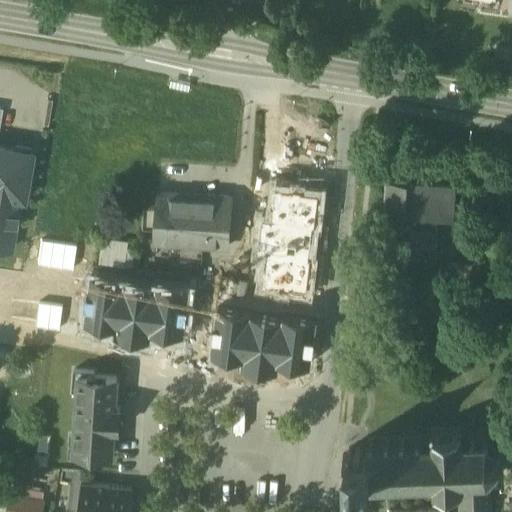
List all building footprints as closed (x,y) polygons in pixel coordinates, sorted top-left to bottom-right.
[(32,152),(0,146),(0,195),(20,199),(24,199),(32,152)] [(455,185),(385,181),(381,248),(410,249),(410,253),(434,255),(437,214),(453,215),(455,185)] [(231,197),(158,192),(155,243),(228,247),(231,197)] [(176,356),(312,370),(329,202),(256,194),(251,249),(234,248),(228,304),(208,302),(211,273),(103,262),(100,288),(182,297),(176,356)] [(20,199),(0,195),(0,248),(11,250),(20,199)] [(104,251),(126,253),(128,239),(105,237),(104,251)] [(171,331),(171,314),(138,313),(138,330),(171,331)] [(76,416),(119,417),(120,406),(115,406),(117,377),(94,376),(94,371),(73,370),(72,394),(77,394),(76,416)] [(119,417),(76,416),(75,436),(70,435),(69,443),(74,444),(74,451),(81,452),(81,457),(89,457),(89,452),(112,454),(114,428),(119,429),(119,417)] [(471,441),(460,441),(460,435),(463,431),(460,429),(457,432),(435,433),(432,430),(429,433),(433,435),(433,442),(421,442),(421,438),(417,438),(417,442),(405,443),(405,438),(401,439),(401,443),(389,443),(389,439),(385,439),(386,443),(373,444),(373,440),(370,440),(370,444),(367,444),(367,447),(365,447),(365,451),(364,451),(364,450),(360,447),(356,447),(353,450),(353,452),(352,452),(352,447),(348,448),(348,452),(346,452),(346,454),(342,454),(342,458),(346,458),(347,471),(343,471),(343,475),(347,475),(347,477),(349,477),(349,481),(353,481),(353,477),(354,477),(354,478),(358,481),(362,480),(365,477),(365,476),(366,476),(366,480),(368,480),(369,483),(371,483),(371,490),(375,490),(375,486),(387,485),(387,489),(391,489),(391,485),(403,485),(403,489),(407,489),(406,484),(419,484),(419,488),(422,488),(422,481),(434,480),(435,486),(432,489),(435,492),(438,489),(459,488),(460,489),(460,511),(489,511),(489,497),(489,482),(492,480),(490,476),(497,468),(501,469),(502,465),(498,464),(498,453),(502,451),(500,447),(496,449),(488,441),(490,437),(486,436),(485,440),(474,440),(474,436),(471,436),(471,441)] [(129,511),(132,487),(81,482),(77,511),(129,511)] [(44,511),(46,500),(11,494),(8,511),(44,511)]
